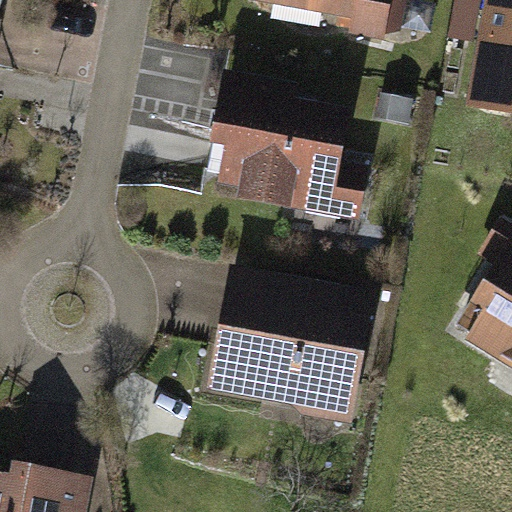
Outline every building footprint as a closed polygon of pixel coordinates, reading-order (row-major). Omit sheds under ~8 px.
[(276,0),(370,16),(372,0),(276,0)] [(402,0),(372,0),(370,16),(367,32),(396,37),(402,0)] [(465,0),(458,36),(483,41),(491,0),(465,0)] [(511,0),(499,0),(481,108),(511,113),(511,0)] [(309,86),(236,75),(219,184),(253,189),(252,200),(360,217),(367,174),(352,171),(361,111),(306,102),(309,86)] [(388,285),(251,262),(232,378),(369,401),(388,285)] [(511,269),(480,323),(511,342),(511,269)] [(38,479),(0,473),(0,511),(92,511),(99,471),(41,461),(38,479)]
